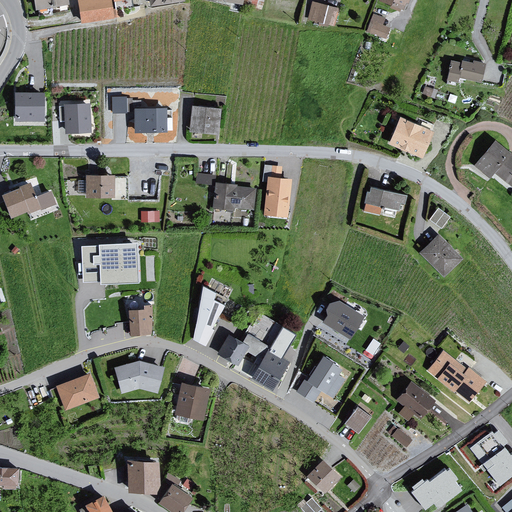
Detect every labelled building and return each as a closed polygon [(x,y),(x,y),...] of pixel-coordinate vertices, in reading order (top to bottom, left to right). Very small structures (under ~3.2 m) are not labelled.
[(65,0),(31,0),(34,11),(67,6),(65,0)] [(109,0),(74,0),(78,23),(112,19),(109,0)] [(405,0),(377,0),(377,1),(398,10),(404,7),(405,0)] [(339,10),(312,2),(308,20),(334,28),(339,10)] [(391,24),(384,22),(385,14),(372,11),(368,32),(389,36),(391,24)] [(480,84),(484,64),(460,61),(459,63),(449,61),(446,80),(456,82),(458,79),(480,84)] [(44,94),(17,94),(17,121),(44,120),(44,94)] [(127,111),(126,94),(112,94),(112,111),(127,111)] [(89,104),(66,106),(67,133),(91,132),(89,104)] [(220,110),(194,108),(192,129),(218,131),(220,110)] [(166,110),(136,110),(136,130),(166,130),(166,110)] [(397,118),(386,144),(420,158),(431,132),(397,118)] [(511,156),(492,141),(472,166),(488,179),(492,174),(511,189),(511,156)] [(266,162),(265,173),(281,174),(282,163),(266,162)] [(212,182),(213,171),(197,171),(197,182),(212,182)] [(111,175),(82,175),(84,197),(111,198),(111,175)] [(290,179),(266,177),(262,216),(287,218),(290,179)] [(236,185),(214,183),(212,210),(252,210),(253,189),(235,188),(236,185)] [(29,184),(0,195),(0,198),(9,222),(40,210),(29,184)] [(406,205),(407,196),(368,187),(367,192),(364,192),(362,203),(399,211),(402,204),(406,205)] [(438,205),(429,217),(442,226),(451,214),(438,205)] [(142,219),(160,219),(160,208),(141,208),(142,219)] [(436,234),(419,252),(442,278),(460,259),(436,234)] [(139,283),(137,243),(82,246),(84,282),(101,281),(101,285),(139,283)] [(217,293),(204,286),(194,340),(206,345),(214,330),(212,329),(224,305),(214,300),(217,293)] [(325,322),(350,338),(363,317),(340,303),(331,304),(328,310),(329,316),(325,322)] [(140,309),(125,309),(131,337),(150,335),(150,305),(141,305),(140,309)] [(370,358),(381,341),(372,335),(361,353),(370,358)] [(247,346),(230,337),(220,354),(237,363),(247,346)] [(270,391),(285,361),(265,349),(250,378),(270,391)] [(445,352),(431,369),(470,401),(485,382),(469,369),(467,371),(445,352)] [(303,378),(296,392),(311,403),(320,391),(333,399),(344,380),(335,375),(338,369),(320,355),(306,380),(303,378)] [(137,361),(112,368),(121,395),(138,390),(157,395),(163,368),(137,361)] [(88,374),(54,386),(65,412),(98,400),(88,374)] [(208,388),(178,383),(173,416),(202,422),(208,388)] [(412,384),(399,400),(421,417),(434,401),(412,384)] [(354,407),(343,424),(356,434),(368,417),(354,407)] [(407,444),(413,436),(397,425),(391,433),(407,444)] [(511,475),(511,456),(493,432),(472,449),(500,485),(511,475)] [(155,464),(123,459),(125,494),(155,495),(155,464)] [(318,460),(304,477),(324,495),(337,477),(318,460)] [(26,466),(0,463),(0,481),(13,482),(13,486),(26,487),(26,466)] [(461,490),(446,471),(431,483),(429,480),(413,493),(426,509),(440,498),(445,503),(461,490)] [(167,483),(154,502),(169,511),(181,511),(191,500),(167,483)] [(118,511),(106,492),(89,503),(93,511),(118,511)] [(300,504),(307,511),(315,511),(322,505),(311,494),(300,504)]
